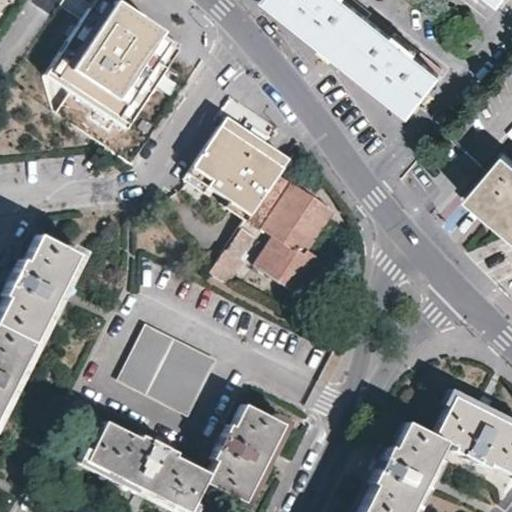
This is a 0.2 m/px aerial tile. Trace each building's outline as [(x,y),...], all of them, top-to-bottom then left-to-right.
[(423,92),(442,69),(353,0),(265,0),(267,1),(276,8),(288,18),(297,25),(300,27),(303,29),(316,40),(324,46),(335,55),(354,69),(362,75),(368,80),(372,83),(375,86),(385,94),(408,111),(423,92)] [(180,46),(120,8),(103,33),(98,30),(69,72),(67,75),(66,79),(66,83),(66,86),(67,90),(67,92),(124,130),(180,46)] [(285,158),(224,116),(220,123),(281,164),(285,158)] [(186,174),(247,216),(275,173),(281,164),(220,123),(186,174)] [(398,176),(410,162),(397,151),(387,163),(380,171),(392,182),(398,176)] [(511,157),(503,151),(465,196),(507,233),(511,237),(511,157)] [(247,216),(261,226),(290,183),(275,173),(247,216)] [(305,249),(332,211),(290,183),(261,226),(271,233),(251,262),(299,294),(322,260),(305,249)] [(223,251),(207,274),(226,284),(240,262),(237,259),(252,238),(240,229),(224,252),(223,251)] [(53,291),(72,254),(34,235),(21,261),(16,259),(0,291),(0,298),(2,299),(0,302),(0,397),(10,377),(53,291)] [(185,414),(214,358),(145,324),(118,380),(185,414)] [(505,475),(511,462),(511,427),(447,395),(427,431),(401,419),(387,446),(382,444),(375,460),(364,481),(368,483),(353,511),(403,511),(440,440),(449,446),(447,449),(481,467),(484,464),(505,475)] [(240,501),(280,422),(241,403),(230,424),(225,422),(208,457),(212,459),(205,473),(173,457),(175,453),(138,434),(136,439),(102,422),(82,462),(183,511),(184,511),(200,482),(240,501)]
